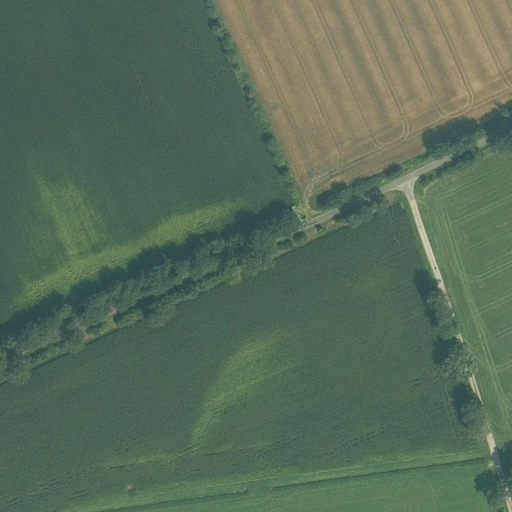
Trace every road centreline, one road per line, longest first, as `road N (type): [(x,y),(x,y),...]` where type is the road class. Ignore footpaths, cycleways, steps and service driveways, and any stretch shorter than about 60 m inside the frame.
road 1 (unclassified): [(0,363),(511,129)]
road 2 (track): [(511,511),(406,178)]
